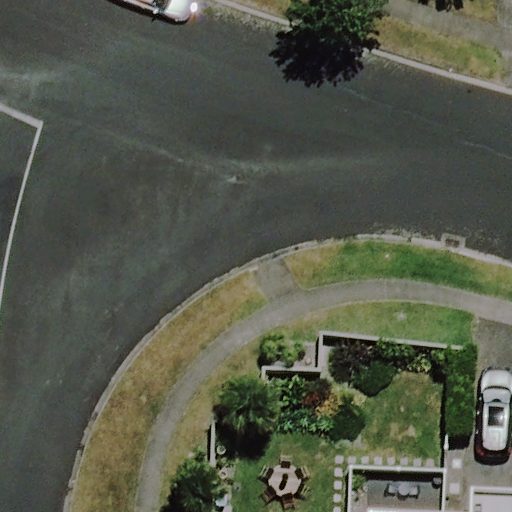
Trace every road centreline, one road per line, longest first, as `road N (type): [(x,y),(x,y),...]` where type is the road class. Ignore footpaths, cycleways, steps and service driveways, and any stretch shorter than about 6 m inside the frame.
road 1 (residential): [(511,188),(294,138),(72,50)]
road 2 (residential): [(72,50),(38,123),(0,332)]
